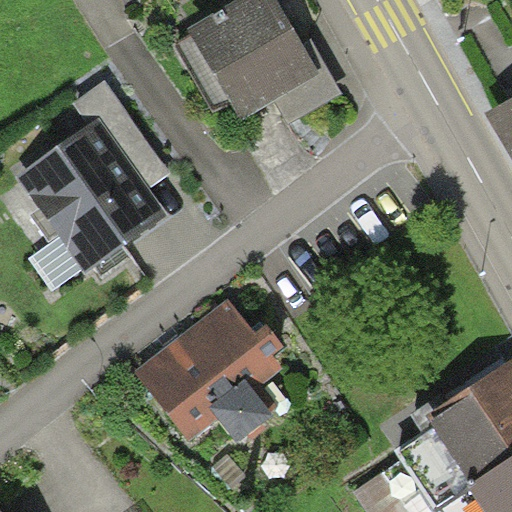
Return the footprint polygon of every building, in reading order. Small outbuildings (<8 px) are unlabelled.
[(272,0),(241,0),(187,30),(191,38),(177,47),(213,113),(228,105),(238,122),(277,100),(289,121),(338,94),(311,44),(300,50),(272,0)] [(63,148),(17,180),(83,274),(166,216),(146,188),(169,172),(108,84),(48,125),(63,148)] [(511,104),(488,118),(511,160),(511,104)] [(222,318),(144,379),(188,435),(217,412),(237,437),(266,415),(241,384),(261,368),(222,318)] [(511,511),(511,366),(511,365),(398,440),(445,511),(511,511)]
